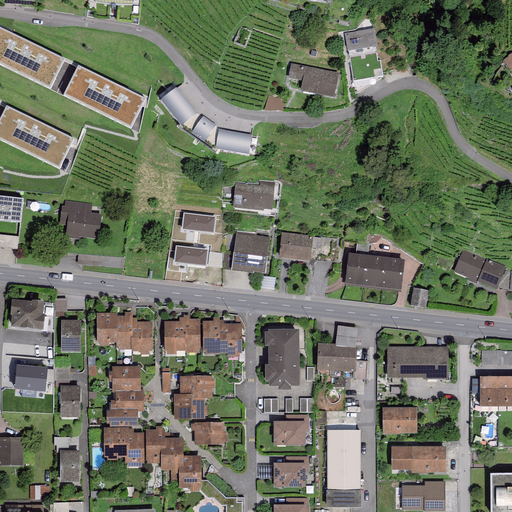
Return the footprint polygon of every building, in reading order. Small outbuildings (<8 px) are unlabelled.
[(64,58),(0,26),(0,64),(49,89),(64,58)] [(374,28),(344,33),(347,51),(348,50),(353,80),(383,75),(380,61),(378,62),(375,46),(377,46),(374,28)] [(511,86),(511,90),(511,52),(507,56),(508,56),(503,60),(511,73),(510,74),(511,75),(511,86)] [(300,90),(334,97),(338,74),(291,64),(288,79),(302,82),(300,90)] [(146,98),(79,65),(64,95),(131,128),(146,98)] [(197,113),(176,87),(160,100),(181,126),(197,113)] [(268,108),(283,111),(286,98),(270,95),(268,108)] [(74,139),(7,105),(0,118),(0,139),(59,169),(74,139)] [(203,116),(191,133),(204,142),(216,126),(203,116)] [(251,135),(219,129),(215,149),(248,154),(251,135)] [(263,211),(263,209),(272,210),(275,183),(260,181),(259,185),(235,183),(232,208),(263,211)] [(0,195),(0,219),(21,222),(23,198),(0,195)] [(92,204),(65,201),(64,206),(61,206),(59,225),(67,226),(65,238),(79,239),(79,237),(98,239),(101,214),(91,213),(92,204)] [(214,234),(216,217),(183,213),(182,230),(214,234)] [(236,231),(231,270),(253,273),(253,271),(265,273),(269,238),(255,236),(256,234),(236,231)] [(313,236),(282,232),(279,257),(310,261),(313,236)] [(19,237),(0,234),(0,247),(17,250),(19,237)] [(369,244),(357,242),(356,254),(367,255),(369,244)] [(206,266),(208,249),(176,246),(174,263),(206,266)] [(477,282),(496,290),(506,268),(463,250),(454,272),(468,278),(467,280),(476,284),(477,282)] [(348,253),(344,286),(363,288),(367,255),(356,254),(348,253)] [(367,255),(363,288),(382,290),(386,257),(367,255)] [(386,257),(382,290),(400,292),(404,260),(386,257)] [(415,287),(413,305),(429,306),(430,288),(415,287)] [(31,302),(11,299),(10,315),(12,315),(10,327),(43,330),(45,314),(43,314),(44,301),(32,300),(31,302)] [(124,316),(117,316),(118,342),(118,350),(131,349),(131,336),(133,336),(132,318),(132,312),(124,312),(124,316)] [(117,313),(96,313),(97,343),(99,343),(99,346),(109,346),(109,343),(118,342),(117,316),(117,313)] [(183,315),(183,318),(183,351),(185,351),(185,353),(199,353),(199,349),(200,349),(200,319),(190,319),(190,315),(183,315)] [(220,354),(219,320),(219,317),(213,317),(213,321),(202,321),(203,351),(205,351),(205,355),(220,355),(220,354)] [(152,322),(137,323),(137,318),(132,318),(133,336),(131,336),(131,349),(131,351),(140,351),(140,355),(150,355),(150,351),(152,351),(152,322)] [(183,351),(183,318),(179,318),(179,321),(164,321),(164,351),(167,351),(167,354),(176,354),(176,351),(183,351)] [(81,321),(61,320),(60,351),(80,352),(81,321)] [(223,320),(219,320),(220,354),(227,354),(227,356),(239,356),(239,354),(242,354),(241,324),(223,324),(223,320)] [(338,326),(335,344),(335,346),(355,347),(357,328),(338,326)] [(299,329),(267,329),(268,332),(264,332),(265,345),(268,345),(268,364),(265,364),(265,381),(268,381),(268,386),(278,386),(278,390),(291,390),(291,386),(299,386),(299,329)] [(335,344),(317,343),(316,370),(356,372),(357,347),(355,347),(335,346),(335,344)] [(448,347),(387,347),(387,378),(422,378),(422,380),(448,380),(448,347)] [(47,368),(16,365),(14,389),(45,392),(47,368)] [(140,366),(112,367),(112,371),(109,371),(109,382),(112,382),(112,393),(115,393),(115,391),(140,391),(140,390),(140,366)] [(170,369),(162,369),(163,392),(170,392),(170,369)] [(211,376),(179,376),(179,395),(193,395),(193,399),(204,399),(212,399),(212,389),(214,389),(214,379),(211,379),(211,376)] [(511,376),(498,377),(498,407),(511,406),(511,376)] [(498,377),(480,377),(480,407),(498,407),(498,377)] [(80,386),(60,386),(60,418),(79,418),(80,386)] [(140,391),(115,391),(115,393),(115,400),(110,400),(110,409),(138,409),(138,412),(144,412),(143,390),(140,390),(140,391)] [(204,420),(204,399),(193,399),(193,395),(179,395),(174,395),(174,420),(204,420)] [(277,399),(264,399),(264,413),(277,412),(277,399)] [(313,399),(300,399),(300,413),(313,413),(313,399)] [(417,407),(383,408),(383,434),(399,435),(399,434),(417,434),(417,407)] [(138,412),(138,409),(110,409),(109,409),(109,411),(106,411),(106,423),(109,423),(109,427),(138,427),(138,412)] [(286,415),(286,422),(305,422),(305,432),(308,432),(308,415),(286,415)] [(286,422),(273,421),(273,445),(305,445),(305,432),(305,422),(286,422)] [(224,423),(194,423),(194,424),(191,424),(191,431),(195,431),(195,445),(224,445),(224,442),(227,442),(227,433),(224,433),(224,423)] [(129,427),(104,428),(104,457),(107,457),(107,460),(118,460),(118,458),(125,458),(127,458),(127,444),(129,444),(129,433),(133,433),(133,430),(129,430),(129,427)] [(155,429),(145,430),(146,463),(161,463),(160,449),(165,449),(165,439),(164,430),(162,430),(162,427),(155,427),(155,429)] [(360,431),(327,431),(327,490),(326,490),(326,508),(361,508),(361,491),(360,491),(360,431)] [(142,464),(144,464),(144,433),(133,433),(129,433),(129,444),(127,444),(127,458),(125,458),(125,464),(127,464),(128,467),(142,467),(142,464)] [(23,437),(0,437),(0,465),(23,466),(23,437)] [(182,438),(165,439),(165,449),(160,449),(161,463),(161,471),(171,470),(171,481),(179,481),(179,467),(183,467),(183,456),(182,438)] [(446,447),(391,447),(391,470),(411,470),(411,474),(429,474),(429,472),(446,472),(446,447)] [(79,451),(60,450),(60,482),(79,482),(79,451)] [(200,456),(183,456),(183,467),(179,467),(179,481),(179,488),(190,487),(190,492),(199,492),(199,490),(199,488),(201,488),(201,481),(200,456)] [(286,457),(286,463),(304,463),(304,473),(308,473),(308,457),(286,457)] [(286,463),(273,463),(273,487),(304,487),(304,473),(304,463),(286,463)] [(271,479),(271,466),(259,466),(259,479),(271,479)] [(511,511),(511,473),(491,473),(491,511),(511,511)] [(207,480),(201,481),(201,488),(199,488),(199,490),(207,498),(213,498),(221,506),(226,506),(225,511),(244,511),(244,498),(225,498),(207,480)] [(425,486),(401,486),(402,510),(424,510),(424,511),(444,511),(444,481),(425,481),(425,486)] [(51,484),(32,485),(32,498),(51,497),(51,484)] [(308,511),(309,498),(285,498),(285,505),(305,505),(304,511),(308,511)] [(57,503),(56,511),(69,511),(70,504),(57,503)]
